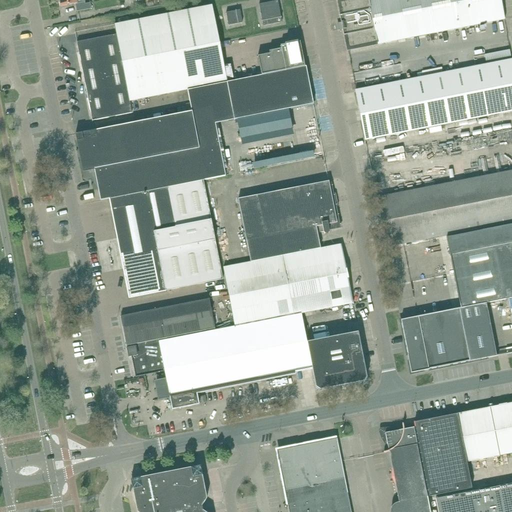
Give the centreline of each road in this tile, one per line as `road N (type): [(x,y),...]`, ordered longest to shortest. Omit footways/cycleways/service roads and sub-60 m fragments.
road 1 (unclassified): [(119,453),(31,0)]
road 2 (unclassified): [(407,392),(331,0)]
road 3 (secondary): [(51,467),(0,208)]
road 4 (unclassified): [(245,428),(407,392)]
road 5 (unclassified): [(119,453),(245,428)]
